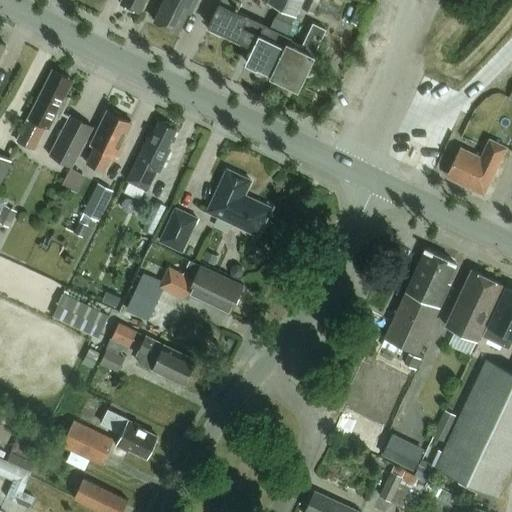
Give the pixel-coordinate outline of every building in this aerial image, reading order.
[(121,0),(119,4),(139,14),(145,0),(121,0)] [(161,0),(150,23),(173,34),(184,14),(187,15),(194,0),(161,0)] [(241,3),(234,0),(221,0),(209,27),(212,29),(210,32),(221,37),(222,34),(255,49),(256,46),(249,43),(248,44),(246,42),(256,22),(236,13),(241,3)] [(298,18),(302,9),(306,0),(270,0),(268,4),(280,10),(296,18),(298,18)] [(319,0),(306,0),(302,9),(312,14),(319,0)] [(348,23),(360,29),(369,10),(358,4),(348,23)] [(288,44),(291,39),(286,37),(296,18),(280,10),(271,29),(256,22),(246,42),(248,44),(249,43),(256,46),(255,49),(247,64),(272,76),(288,44)] [(317,58),(314,57),(327,31),(314,24),(301,51),(288,44),(272,76),(271,77),(298,90),(306,74),(309,76),(314,74),(319,63),(317,58)] [(65,97),(73,81),(53,71),(17,142),(34,151),(45,129),(48,130),(55,117),(59,119),(69,100),(65,97)] [(113,156),(118,158),(124,144),(122,143),(132,123),(121,118),(121,115),(113,111),(111,113),(108,112),(91,146),(95,148),(87,165),(104,173),(113,156)] [(72,168),(93,128),(69,115),(48,156),(72,168)] [(167,149),(176,131),(173,129),(171,126),(166,123),(163,124),(159,123),(153,136),(150,134),(137,162),(136,162),(127,182),(147,191),(156,172),(159,173),(171,150),(167,149)] [(481,159),(460,149),(451,167),(459,171),(454,182),(483,196),(506,149),(489,141),(481,159)] [(0,184),(11,163),(0,157),(0,184)] [(78,194),(86,177),(70,169),(62,185),(78,194)] [(258,236),(271,209),(244,196),(251,182),(227,171),(208,212),(258,236)] [(98,221),(113,192),(97,184),(83,213),(98,221)] [(153,237),(171,199),(161,195),(143,232),(153,237)] [(0,223),(10,229),(18,213),(6,207),(0,219),(0,223)] [(174,208),(157,243),(182,254),(198,219),(174,208)] [(82,237),(87,226),(78,222),(73,233),(82,237)] [(425,250),(385,340),(417,355),(438,309),(439,309),(450,285),(447,284),(455,265),(425,250)] [(200,266),(192,282),(169,270),(161,287),(160,289),(162,290),(185,300),(187,295),(230,315),(243,286),(200,266)] [(471,271),(444,327),(476,342),(502,286),(471,271)] [(138,285),(132,299),(128,309),(149,319),(154,308),(160,295),(162,290),(160,289),(161,287),(142,278),(138,285)] [(511,291),(506,288),(483,337),(508,349),(511,339),(511,291)] [(107,317),(61,295),(55,305),(102,328),(107,317)] [(111,339),(129,348),(136,332),(119,324),(111,339)] [(184,386),(196,361),(145,337),(136,357),(140,359),(137,363),(156,372),(157,375),(161,377),(164,376),(184,386)] [(124,358),(106,350),(100,364),(118,372),(124,358)] [(377,366),(382,355),(373,351),(368,362),(377,366)] [(416,371),(420,360),(409,356),(405,366),(416,371)] [(432,478),(437,469),(497,498),(511,466),(511,369),(511,372),(487,361),(436,467),(421,460),(416,470),(432,478)] [(121,434),(115,446),(129,453),(130,451),(147,459),(148,457),(153,451),(152,447),(157,437),(139,428),(140,426),(108,411),(101,425),(121,434)] [(444,411),(432,437),(443,442),(455,416),(444,411)] [(100,467),(113,440),(73,421),(61,447),(100,467)] [(35,450),(40,441),(20,432),(16,442),(35,450)] [(424,450),(412,444),(401,466),(414,472),(424,450)] [(0,471),(15,478),(7,496),(34,508),(40,496),(29,491),(37,471),(0,455),(0,471)] [(416,492),(420,494),(421,494),(427,483),(404,472),(401,478),(399,484),(410,489),(416,492)] [(399,484),(401,478),(390,473),(379,497),(391,502),(399,484)] [(83,479),(73,499),(99,511),(122,511),(128,501),(83,479)] [(411,511),(418,498),(420,494),(416,492),(410,489),(401,507),(410,511),(411,511)] [(451,508),(457,497),(441,490),(436,501),(451,508)] [(355,511),(314,493),(305,511),(355,511)]
